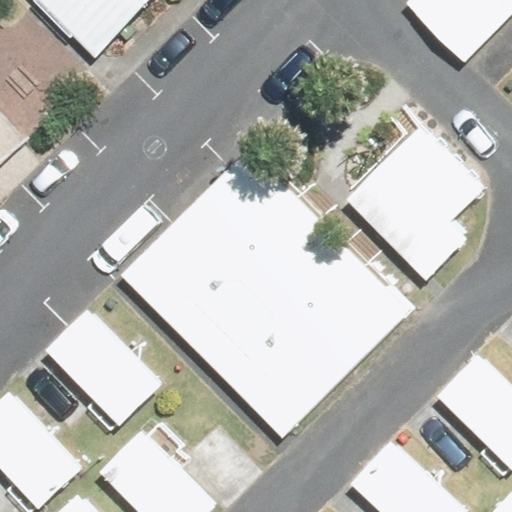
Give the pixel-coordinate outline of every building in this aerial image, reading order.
[(68,0),(125,55),(179,0),(68,0)] [(511,0),(424,0),(483,58),(511,28),(511,0)] [(356,195),(436,275),(511,199),(511,184),(439,112),(356,195)] [(139,268),(299,428),(432,295),(272,136),(139,268)] [(113,293),(64,342),(146,424),(195,375),(113,293)] [(511,353),(500,342),(451,391),(511,451),(511,353)] [(34,374),(0,403),(0,445),(50,503),(105,455),(34,374)] [(169,420),(122,467),(167,511),(223,511),(242,493),(169,420)] [(418,428),(367,480),(398,511),(487,511),(495,505),(418,428)] [(124,511),(106,485),(64,511),(124,511)]
